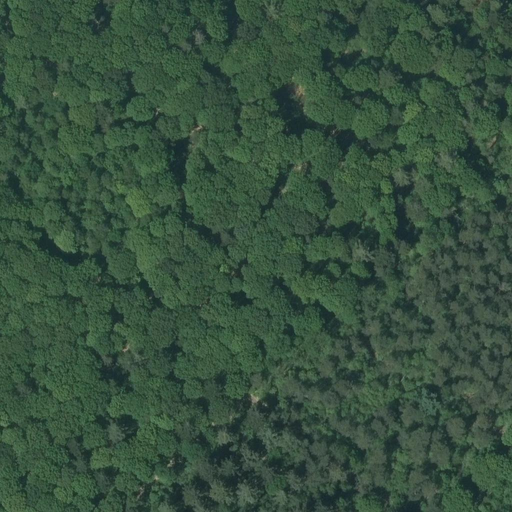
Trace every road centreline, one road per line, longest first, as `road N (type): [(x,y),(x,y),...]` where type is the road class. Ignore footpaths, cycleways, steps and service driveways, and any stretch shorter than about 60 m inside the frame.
road 1 (track): [(0,58),(72,106),(134,116),(232,86),(332,0)]
road 2 (track): [(0,198),(254,402)]
road 3 (track): [(254,402),(393,511)]
road 4 (track): [(254,402),(133,511)]
